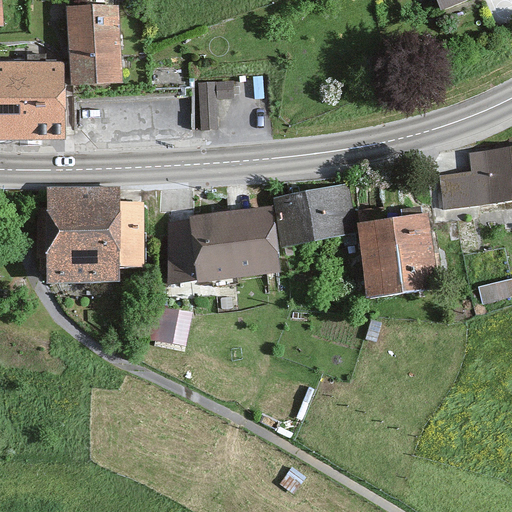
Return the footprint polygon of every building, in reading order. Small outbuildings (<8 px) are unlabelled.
[(432,0),(440,19),(486,0),(432,0)] [(122,84),(118,6),(66,8),(69,86),(122,84)] [(65,62),(0,62),(0,138),(65,138),(65,62)] [(219,127),(220,96),(236,96),(236,80),(202,78),(200,127),(219,127)] [(511,146),(469,151),(471,168),(439,172),(443,206),(511,198),(511,146)] [(349,185),(278,196),(285,241),(356,229),(349,185)] [(144,200),(35,202),(37,267),(45,267),(46,280),(123,278),(122,267),(145,266),(144,200)] [(276,210),(165,221),(171,279),(281,268),(276,210)] [(439,283),(430,211),(357,220),(366,292),(439,283)] [(511,294),(511,276),(480,284),(484,301),(511,294)] [(191,311),(159,305),(154,333),(186,340),(191,311)]
